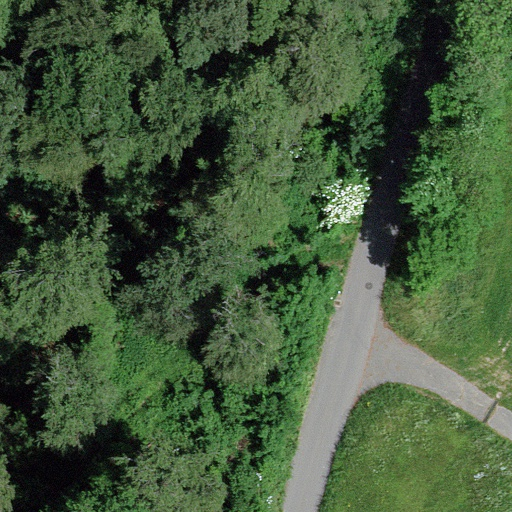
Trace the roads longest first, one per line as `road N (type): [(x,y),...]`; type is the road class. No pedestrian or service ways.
road 1 (unclassified): [(317,511),(393,182),(469,0)]
road 2 (track): [(381,233),(0,500)]
road 3 (track): [(354,355),(511,433)]
